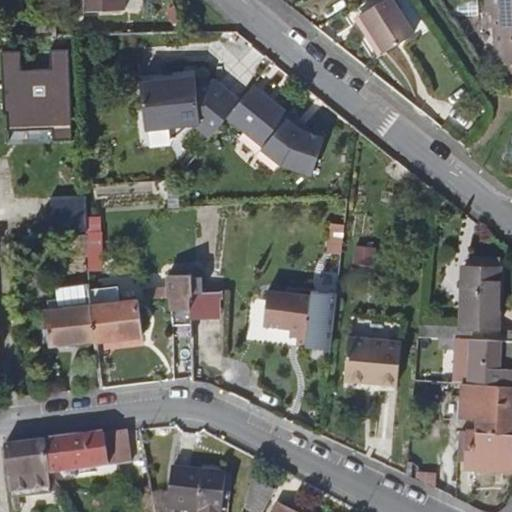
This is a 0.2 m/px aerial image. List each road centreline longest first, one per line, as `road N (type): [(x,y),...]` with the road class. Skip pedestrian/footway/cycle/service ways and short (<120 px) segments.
road 1 (residential): [(0,430),(182,413),(212,419),(410,511)]
road 2 (residential): [(219,0),(511,226)]
